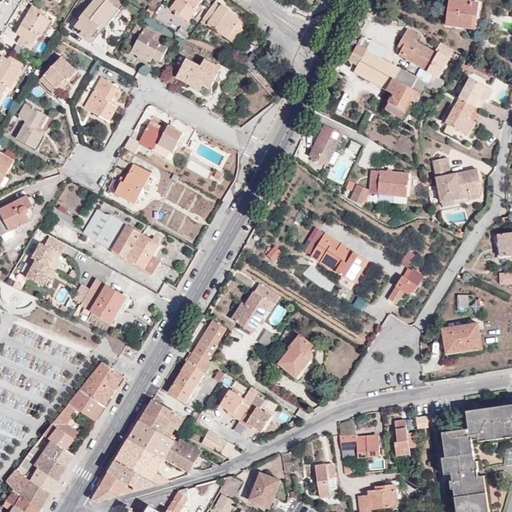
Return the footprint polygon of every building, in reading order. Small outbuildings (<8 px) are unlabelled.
[(106,24),(118,10),(106,0),(96,0),(81,18),(83,20),(77,27),(91,38),(104,23),(106,24)] [(178,0),(172,8),(189,21),(199,9),(198,8),(203,0),(178,0)] [(474,28),(477,3),(455,0),(450,0),(447,24),(474,28)] [(228,11),(216,3),(205,18),(210,22),(216,26),(215,28),(235,42),(244,30),(237,26),(241,20),(228,11)] [(44,11),(34,5),(30,11),(40,17),(42,14),(44,11)] [(42,14),(40,17),(30,11),(18,33),(23,37),(19,42),(32,50),(40,37),(41,38),(52,20),(42,14)] [(157,34),(146,28),(142,34),(154,40),(157,34)] [(428,70),(439,77),(454,49),(440,42),(438,46),(440,48),(438,52),(417,41),(420,35),(408,29),(405,35),(409,37),(403,48),(400,54),(428,70)] [(162,62),(169,49),(154,40),(142,34),(133,52),(151,62),(154,58),(162,62)] [(405,35),(399,46),(403,48),(409,37),(405,35)] [(494,50),(495,41),(481,38),(480,46),(494,50)] [(361,60),(394,79),(388,91),(393,94),(386,109),(402,118),(412,100),(416,102),(427,83),(358,44),(350,59),(358,64),(361,60)] [(0,100),(0,101),(9,86),(11,87),(25,64),(16,59),(14,62),(4,56),(0,62),(0,100)] [(58,89),(68,79),(70,81),(78,72),(63,57),(39,82),(52,95),(58,89)] [(188,59),(178,76),(193,85),(197,77),(205,82),(212,86),(222,68),(206,60),(202,67),(188,59)] [(358,64),(354,72),(388,91),(394,79),(361,60),(358,64)] [(502,83),(504,77),(497,73),(494,79),(502,83)] [(444,80),(433,74),(429,82),(440,88),(444,80)] [(193,85),(201,89),(205,82),(197,77),(193,85)] [(470,77),(459,97),(480,108),(486,97),(488,98),(493,89),(470,77)] [(103,78),(86,108),(110,122),(119,107),(114,104),(116,100),(113,98),(120,87),(103,78)] [(62,92),(71,82),(70,81),(68,79),(58,89),(62,92)] [(281,88),(287,91),(290,84),(284,82),(281,88)] [(470,112),(476,115),(480,108),(459,97),(446,121),(469,134),(476,121),(474,119),(468,116),(470,112)] [(36,149),(44,134),(42,133),(37,130),(45,114),(27,104),(20,117),(28,122),(18,139),(36,149)] [(43,128),(49,116),(45,114),(37,130),(42,133),(44,129),(43,128)] [(164,128),(152,122),(150,125),(166,134),(169,128),(165,127),(164,128)] [(326,165),(343,132),(326,124),(310,156),(326,165)] [(166,134),(150,125),(141,142),(140,144),(141,145),(155,152),(159,143),(173,151),(175,152),(179,147),(183,137),(185,134),(170,126),(169,128),(166,134)] [(140,147),(136,144),(138,140),(132,137),(127,147),(137,153),(140,147)] [(183,147),(187,139),(183,137),(179,147),(180,147),(183,147)] [(173,151),(159,143),(155,152),(169,159),(173,151)] [(0,180),(4,174),(7,176),(16,161),(0,152),(0,180)] [(338,155),(328,174),(343,182),(354,163),(338,155)] [(449,159),(435,161),(444,207),(482,199),(479,184),(481,183),(479,171),(452,176),(449,159)] [(127,179),(125,183),(123,182),(117,194),(136,204),(151,174),(134,165),(127,179)] [(226,178),(230,171),(224,168),(221,175),(226,178)] [(407,196),(409,174),(371,170),(369,190),(359,185),(352,199),(362,204),(369,192),(395,194),(407,196)] [(394,203),(406,204),(407,196),(395,194),(394,203)] [(30,213),(30,210),(35,207),(29,195),(0,210),(0,231),(2,236),(31,221),(28,215),(30,213)] [(99,210),(85,233),(147,270),(155,256),(161,244),(112,215),(106,214),(99,210)] [(511,233),(498,236),(501,259),(511,257),(511,233)] [(351,290),(355,283),(352,281),(366,260),(325,234),(311,256),(343,275),(339,282),(351,290)] [(43,243),(35,258),(38,260),(42,262),(50,266),(54,258),(58,251),(63,254),(68,245),(52,237),(47,246),(43,243)] [(278,250),(269,256),(273,261),(282,256),(278,250)] [(54,258),(59,261),(63,254),(58,251),(54,258)] [(409,254),(404,265),(411,268),(416,256),(409,254)] [(162,260),(155,256),(147,270),(154,274),(162,260)] [(50,266),(42,262),(38,260),(29,277),(44,285),(49,277),(53,279),(58,271),(53,268),(50,266)] [(511,288),(511,273),(501,274),(501,289),(511,288)] [(416,286),(401,276),(396,285),(389,298),(397,303),(404,292),(408,294),(411,295),(416,286)] [(84,302),(83,305),(112,324),(128,298),(98,280),(93,289),(88,296),(84,302)] [(77,298),(84,302),(88,296),(93,289),(85,284),(77,298)] [(253,332),(272,302),(254,291),(246,304),(243,302),(232,319),(253,332)] [(219,345),(218,344),(228,329),(214,320),(169,392),(186,402),(210,362),(209,362),(219,345)] [(447,349),(464,346),(464,350),(482,347),(478,324),(443,329),(447,349)] [(267,347),(273,337),(266,332),(260,343),(267,347)] [(309,359),(305,356),(311,348),(313,345),(300,335),(290,349),(291,350),(280,363),(296,376),(309,359)] [(255,366),(258,361),(251,357),(249,361),(255,366)] [(125,377),(105,363),(82,391),(106,407),(125,377)] [(221,382),(226,374),(220,370),(215,378),(221,382)] [(257,392),(251,388),(244,399),(243,402),(249,406),(251,403),(257,392)] [(240,421),(242,418),(254,426),(262,432),(271,417),(258,408),(256,410),(249,406),(243,402),(244,399),(230,390),(221,405),(230,410),(228,413),(240,421)] [(106,407),(82,391),(72,404),(77,407),(84,412),(97,421),(106,407)] [(258,408),(263,399),(258,395),(252,404),(258,408)] [(184,416),(154,398),(141,420),(169,437),(176,426),(178,427),(184,416)] [(65,423),(77,407),(72,404),(66,411),(46,435),(52,440),(65,450),(66,449),(70,451),(78,441),(77,440),(80,436),(65,423)] [(486,511),(481,476),(479,477),(477,470),(479,470),(478,461),(476,461),(472,439),(479,438),(511,433),(511,404),(467,411),(469,428),(443,432),(446,456),(442,457),(445,474),(452,473),(452,476),(453,480),(451,480),(451,484),(452,489),(454,489),(458,511),(486,511)] [(78,421),(92,429),(97,421),(84,412),(78,421)] [(428,427),(427,415),(416,417),(417,428),(428,427)] [(178,427),(176,426),(169,437),(171,438),(176,429),(179,431),(187,417),(184,416),(178,427)] [(239,422),(251,430),(254,426),(242,418),(240,421),(239,422)] [(411,454),(410,447),(420,446),(418,432),(407,433),(406,419),(395,420),(398,437),(399,442),(395,442),(397,455),(411,454)] [(169,437),(141,420),(130,439),(164,458),(175,440),(171,438),(169,437)] [(209,430),(203,442),(214,448),(221,437),(209,430)] [(52,440),(46,435),(36,447),(66,467),(75,455),(70,451),(66,449),(65,450),(52,440)] [(380,455),(379,436),(358,437),(358,435),(342,435),(343,451),(359,450),(359,456),(380,455)] [(179,442),(175,440),(164,458),(185,470),(191,460),(195,463),(200,454),(203,450),(181,437),(179,442)] [(214,448),(229,457),(236,445),(221,437),(214,448)] [(142,474),(147,477),(150,479),(158,484),(171,480),(156,472),(164,458),(130,439),(117,460),(142,474)] [(66,467),(36,447),(26,459),(37,467),(58,480),(66,467)] [(32,480),(51,493),(58,480),(37,467),(26,459),(18,470),(32,480)] [(134,486),(142,474),(117,460),(110,472),(127,482),(134,486)] [(191,460),(185,470),(189,473),(195,463),(191,460)] [(316,466),(320,497),(338,494),(333,464),(316,466)] [(18,470),(8,482),(16,490),(41,507),(51,493),(32,480),(18,470)] [(110,472),(102,485),(119,495),(127,482),(110,472)] [(262,473),(251,500),(276,510),(281,501),(281,500),(274,497),(281,480),(262,473)] [(232,476),(223,493),(235,498),(243,482),(232,476)] [(490,511),(485,476),(481,476),(486,511),(490,511)] [(358,496),(359,511),(371,511),(372,509),(399,506),(396,484),(375,486),(375,490),(367,491),(368,494),(358,496)] [(94,500),(98,502),(119,495),(102,485),(94,500)] [(189,498),(188,497),(188,488),(180,490),(169,509),(173,511),(180,511),(184,507),(189,498)] [(25,511),(38,511),(41,507),(16,490),(7,501),(25,511)] [(217,506),(228,511),(235,498),(223,493),(217,506)] [(114,506),(110,511),(144,511),(140,509),(145,504),(149,507),(155,501),(151,497),(136,501),(130,503),(128,505),(119,510),(114,506)] [(25,511),(7,501),(4,506),(13,511),(12,511),(25,511)]
